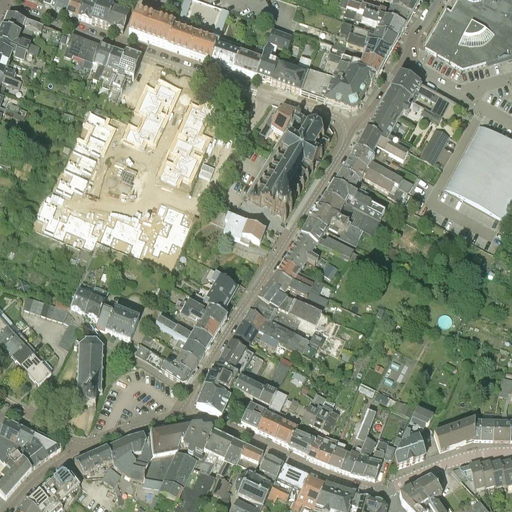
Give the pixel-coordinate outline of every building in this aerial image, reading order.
[(16,0),(17,0),(43,9),(45,0),(16,0)] [(45,0),(43,9),(55,13),(58,0),(45,0)] [(58,0),(55,13),(66,17),(72,0),(58,0)] [(72,0),(66,17),(77,20),(83,4),(75,2),(75,0),(77,0),(78,0),(72,0)] [(84,1),(83,4),(77,20),(91,25),(98,6),(99,0),(92,0),(91,3),(84,1)] [(103,7),(104,4),(106,5),(108,0),(99,0),(98,6),(91,25),(105,30),(112,11),(103,7)] [(115,0),(113,6),(130,12),(133,0),(115,0)] [(192,1),(187,0),(183,0),(176,22),(184,25),(192,1)] [(332,6),(347,11),(404,32),(411,20),(356,0),(340,0),(339,3),(334,1),(332,6)] [(396,0),(356,0),(411,20),(417,8),(396,0)] [(450,16),(446,13),(439,25),(438,25),(438,26),(432,37),(431,37),(431,38),(424,50),(423,51),(425,51),(436,58),(462,73),(511,59),(511,5),(506,3),(499,0),(488,0),(489,1),(487,0),(458,0),(458,2),(457,2),(457,3),(457,4),(454,8),(450,16)] [(123,15),(112,11),(105,30),(116,34),(122,36),(130,16),(124,14),(123,15)] [(228,14),(222,11),(214,34),(220,36),(228,14)] [(362,31),(375,36),(397,44),(402,35),(404,32),(347,11),(344,19),(364,27),(362,31)] [(128,38),(144,43),(153,21),(136,15),(136,17),(129,36),(128,38)] [(8,17),(1,32),(20,38),(25,23),(8,17)] [(168,51),(175,31),(176,28),(153,21),(144,43),(146,43),(168,51)] [(42,29),(25,23),(20,38),(29,41),(33,34),(40,36),(42,29)] [(390,56),(397,44),(375,36),(372,43),(369,42),(370,40),(354,34),(350,33),(351,30),(343,27),(339,38),(390,56)] [(40,36),(38,41),(48,44),(56,46),(56,44),(57,40),(58,40),(60,35),(43,29),(42,29),(40,36)] [(168,51),(189,58),(196,39),(175,31),(168,51)] [(1,32),(0,35),(0,47),(27,56),(31,57),(36,59),(39,51),(17,44),(20,38),(1,32)] [(271,86),(278,66),(270,63),(275,50),(287,55),(287,54),(292,41),(272,34),(264,57),(255,81),(265,84),(266,84),(270,86),(271,86)] [(328,48),(332,50),(353,57),(364,61),(383,68),(390,56),(339,38),(336,37),(333,46),(329,45),(328,48)] [(84,63),(92,66),(99,49),(71,39),(66,52),(63,60),(71,62),(73,59),(84,63)] [(211,66),(217,46),(196,39),(189,58),(211,66)] [(232,73),(233,73),(239,57),(238,57),(241,48),(220,41),(217,46),(211,66),(224,70),(232,72),(232,73)] [(319,85),(327,63),(332,50),(328,48),(318,44),(309,72),(307,76),(300,96),(301,97),(301,96),(308,99),(309,99),(314,101),(316,101),(316,102),(324,105),(324,104),(330,88),(319,85)] [(0,63),(17,68),(10,65),(13,58),(14,59),(14,60),(29,65),(31,57),(27,56),(0,47),(0,63)] [(93,67),(91,71),(97,73),(93,83),(99,85),(113,53),(99,48),(99,49),(92,66),(93,66),(93,67)] [(364,61),(362,68),(351,64),(353,57),(332,50),(327,63),(339,68),(375,81),(375,80),(375,81),(376,80),(383,68),(364,61)] [(113,53),(99,85),(99,86),(102,87),(103,86),(112,90),(118,75),(126,57),(113,53)] [(255,81),(264,57),(254,53),(251,61),(239,57),(233,73),(243,77),(246,77),(245,78),(255,81)] [(112,90),(108,100),(115,103),(122,90),(123,90),(125,86),(123,86),(125,83),(122,82),(124,78),(126,79),(133,82),(140,63),(140,62),(126,57),(118,75),(112,90)] [(0,78),(12,82),(18,84),(21,85),(23,79),(19,77),(14,76),(17,68),(0,63),(0,78)] [(375,81),(327,64),(319,85),(330,88),(324,104),(350,112),(358,108),(375,81)] [(300,96),(307,76),(295,72),(278,66),(271,86),(300,96)] [(415,105),(420,97),(435,106),(436,104),(438,99),(419,88),(399,77),(399,78),(399,77),(391,91),(415,105)] [(0,78),(0,94),(3,95),(5,88),(9,89),(9,90),(16,92),(18,84),(12,82),(0,78)] [(148,93),(143,102),(159,110),(161,103),(171,107),(176,94),(161,88),(157,97),(148,93)] [(415,105),(391,91),(390,92),(391,92),(390,92),(388,96),(381,108),(381,107),(379,112),(399,123),(403,117),(405,118),(409,111),(407,110),(410,104),(414,106),(415,105)] [(450,106),(439,100),(436,104),(435,106),(431,114),(442,120),(450,106)] [(143,102),(138,112),(148,116),(144,126),(159,133),(165,120),(156,116),(159,110),(143,102)] [(192,109),(186,122),(202,129),(206,120),(215,124),(220,113),(204,106),(201,113),(192,109)] [(7,107),(6,112),(18,116),(19,111),(7,107)] [(0,114),(4,116),(3,117),(23,124),(25,118),(18,116),(6,112),(0,109),(0,114)] [(296,114),(279,109),(277,111),(278,112),(268,127),(265,126),(260,136),(266,139),(271,130),(282,137),(296,114)] [(433,116),(430,115),(424,111),(420,118),(429,123),(433,116)] [(399,123),(379,112),(368,130),(367,132),(380,140),(397,149),(408,155),(411,150),(400,144),(399,145),(391,140),(391,141),(389,140),(393,134),(397,127),(399,123)] [(90,114),(86,124),(96,128),(91,138),(105,145),(112,132),(103,128),(106,121),(90,114)] [(296,114),(282,137),(268,161),(246,196),(245,195),(245,196),(246,197),(250,199),(250,200),(250,202),(252,203),(255,203),(255,202),(260,205),(258,207),(259,208),(261,206),(267,209),(272,212),(271,213),(273,214),(272,216),(273,217),(275,216),(276,216),(281,218),(281,220),(282,220),(281,222),(283,223),(284,221),(285,222),(286,220),(284,219),(288,213),(290,212),(291,213),(292,211),(290,210),(291,208),(290,207),(292,203),(294,204),(295,203),(293,202),(297,195),(299,197),(300,195),(298,194),(301,188),(303,189),(304,188),(308,182),(309,181),(308,180),(312,174),(313,174),(313,173),(311,172),(313,169),(316,170),(320,164),(318,162),(319,159),(321,160),(322,159),(320,158),(323,152),(325,153),(325,152),(323,151),(323,149),(325,150),(330,143),(324,139),(324,138),(321,138),(320,132),(322,131),(321,130),(319,131),(314,128),(314,126),(313,125),(313,128),(307,129),(306,127),(308,124),(299,119),(300,118),(300,116),(296,114)] [(186,122),(180,135),(189,139),(186,145),(193,148),(203,152),(203,151),(207,142),(198,138),(202,129),(186,122)] [(130,131),(125,141),(141,148),(144,142),(154,146),(159,133),(144,126),(139,136),(130,131)] [(510,227),(511,222),(511,146),(509,144),(484,131),(479,128),(444,191),(510,227)] [(366,134),(357,151),(374,160),(382,165),(387,156),(402,164),(408,155),(397,149),(380,140),(367,132),(366,134)] [(435,133),(429,144),(441,151),(448,140),(435,133)] [(78,144),(74,153),(81,156),(90,159),(92,153),(100,157),(105,145),(91,138),(87,148),(78,144)] [(177,141),(171,155),(180,159),(178,165),(193,172),(198,162),(189,158),(193,148),(186,145),(177,141)] [(441,151),(429,144),(426,150),(438,157),(441,151)] [(426,150),(423,155),(435,162),(438,157),(426,150)] [(373,160),(357,151),(348,164),(366,174),(397,191),(401,183),(382,172),(382,173),(370,166),(373,160)] [(435,162),(423,155),(420,161),(432,168),(435,162)] [(68,162),(64,172),(80,179),(83,173),(92,177),(98,163),(90,159),(81,156),(77,166),(68,162)] [(366,174),(348,164),(346,167),(342,175),(359,185),(366,174)] [(165,167),(160,179),(176,187),(180,178),(189,182),(193,172),(178,165),(175,171),(165,167)] [(333,187),(365,204),(368,199),(363,196),(367,190),(359,185),(342,175),(341,175),(333,187)] [(59,182),(54,192),(71,199),(74,192),(83,196),(89,183),(73,176),(69,186),(59,182)] [(333,187),(318,211),(362,234),(376,241),(382,229),(379,227),(382,221),(381,221),(384,215),(365,204),(333,187)] [(43,205),(36,222),(45,226),(42,235),(43,235),(53,239),(59,222),(53,220),(57,211),(43,205)] [(411,206),(409,210),(417,214),(419,210),(411,206)] [(169,209),(163,222),(172,226),(170,232),(186,239),(190,229),(180,225),(183,215),(169,209)] [(311,217),(308,222),(310,223),(310,224),(309,224),(326,234),(328,230),(337,235),(339,231),(343,233),(339,240),(356,249),(359,243),(358,242),(362,234),(318,211),(317,212),(314,216),(313,218),(311,217)] [(215,213),(211,225),(226,231),(224,237),(249,247),(251,242),(259,245),(259,246),(259,247),(265,233),(264,233),(247,226),(246,226),(245,225),(242,224),(215,213)] [(408,213),(405,217),(413,221),(415,217),(408,213)] [(59,222),(53,239),(63,243),(66,233),(76,237),(82,221),(69,216),(66,225),(59,222)] [(105,227),(99,243),(110,247),(114,238),(123,242),(130,226),(116,220),(112,230),(105,227)] [(82,221),(76,237),(85,241),(81,250),(92,255),(98,239),(91,236),(95,226),(82,221)] [(301,237),(301,238),(317,248),(349,263),(353,255),(328,243),(326,243),(325,246),(320,243),(326,234),(309,224),(308,226),(301,237)] [(130,226),(123,242),(132,246),(128,255),(139,259),(146,242),(139,240),(142,231),(130,226)] [(157,235),(152,249),(169,255),(173,246),(182,249),(186,239),(170,232),(167,239),(157,235)] [(283,265),(283,266),(300,274),(306,264),(313,269),(317,262),(310,258),(317,248),(301,238),(300,239),(294,249),(293,249),(290,254),(284,265),(284,264),(283,266),(283,265)] [(79,252),(74,250),(68,265),(73,267),(79,252)] [(395,263),(399,254),(391,250),(386,259),(395,263)] [(474,257),(472,261),(480,265),(482,261),(474,257)] [(321,259),(317,265),(323,269),(327,264),(321,259)] [(317,297),(318,298),(324,287),(299,275),(300,274),(283,266),(282,267),(276,276),(276,277),(317,297)] [(328,266),(321,276),(330,282),(337,272),(328,266)] [(101,275),(91,270),(89,275),(99,279),(101,275)] [(210,272),(206,281),(210,284),(214,286),(211,293),(230,303),(237,291),(234,290),(230,287),(231,285),(223,280),(210,272)] [(269,307),(277,312),(286,301),(321,318),(328,303),(318,298),(317,297),(276,277),(275,277),(276,277),(275,278),(275,279),(269,287),(268,287),(263,294),(263,295),(258,301),(257,302),(268,309),(269,307)] [(21,283),(18,291),(25,294),(29,286),(21,283)] [(71,312),(84,318),(91,301),(95,291),(81,286),(71,312)] [(84,318),(98,323),(102,314),(105,306),(108,297),(95,291),(91,301),(84,318)] [(196,296),(193,300),(224,319),(226,314),(224,313),(226,310),(230,303),(211,293),(207,299),(204,298),(203,300),(196,296)] [(226,321),(226,320),(224,319),(193,300),(193,301),(191,305),(189,305),(184,302),(180,309),(219,332),(220,332),(219,331),(220,330),(221,329),(225,323),(226,321)] [(23,312),(29,314),(33,303),(27,301),(23,312)] [(286,301),(277,312),(299,324),(315,331),(315,330),(323,334),(325,330),(329,322),(321,318),(286,301)] [(248,315),(242,326),(278,345),(278,346),(283,348),(311,363),(317,351),(314,349),(315,346),(320,349),(324,343),(313,337),(308,347),(301,343),(302,342),(293,337),(299,324),(277,312),(269,307),(268,309),(257,302),(253,308),(248,315)] [(29,314),(35,316),(38,304),(33,303),(29,314)] [(35,316),(41,318),(44,306),(38,304),(35,316)] [(41,318),(46,319),(50,308),(44,306),(41,318)] [(46,319),(52,321),(55,309),(50,308),(46,319)] [(52,321),(57,323),(60,311),(55,309),(52,321)] [(98,323),(95,331),(105,335),(106,335),(112,318),(114,313),(104,309),(102,314),(98,323)] [(177,318),(175,322),(212,344),(212,343),(218,333),(218,334),(219,332),(180,309),(179,309),(180,310),(178,314),(176,317),(177,318)] [(60,311),(57,323),(63,325),(66,313),(60,311)] [(155,328),(180,342),(205,356),(212,344),(175,322),(155,311),(149,324),(155,328)] [(66,313),(63,325),(69,328),(71,330),(73,325),(74,322),(69,317),(66,314),(67,313),(66,313)] [(112,318),(106,335),(130,345),(139,323),(114,313),(112,318)] [(422,327),(412,323),(410,329),(419,333),(422,327)] [(7,330),(0,336),(0,345),(4,350),(20,335),(21,335),(12,325),(7,330)] [(69,328),(66,332),(77,338),(81,331),(82,329),(73,325),(71,330),(69,328)] [(242,326),(234,337),(235,338),(250,347),(251,345),(253,346),(255,342),(274,352),(278,345),(242,326)] [(77,338),(66,332),(64,337),(75,343),(77,338)] [(414,336),(407,332),(405,337),(412,341),(414,336)] [(16,339),(4,350),(10,355),(8,356),(12,360),(24,349),(28,345),(20,335),(16,339)] [(433,336),(430,341),(437,345),(440,340),(433,336)] [(64,337),(61,343),(72,348),(75,343),(64,337)] [(78,347),(77,349),(79,350),(79,359),(77,359),(77,361),(79,361),(78,371),(76,371),(76,372),(78,373),(78,382),(76,382),(76,384),(78,384),(78,393),(76,393),(76,395),(78,395),(78,396),(78,397),(81,400),(82,401),(82,406),(92,407),(92,411),(95,412),(95,396),(100,396),(102,396),(102,394),(100,394),(100,385),(102,385),(102,383),(100,383),(101,373),(103,373),(103,371),(101,371),(101,362),(103,362),(103,360),(101,360),(102,351),(104,350),(103,348),(101,349),(96,344),(97,342),(95,341),(94,343),(87,343),(86,341),(85,341),(85,344),(80,348),(78,347)] [(183,358),(198,367),(205,356),(180,342),(176,348),(175,347),(172,352),(180,357),(181,357),(183,358)] [(61,343),(58,348),(60,349),(69,354),(72,348),(61,343)] [(228,350),(218,365),(237,376),(240,378),(241,378),(253,356),(246,352),(240,349),(231,344),(228,349),(227,350),(228,350)] [(397,352),(386,346),(383,351),(394,357),(397,352)] [(186,387),(191,378),(167,365),(160,360),(157,357),(140,347),(139,348),(135,357),(142,362),(161,374),(182,388),(186,387)] [(21,368),(33,358),(24,349),(12,360),(15,364),(16,363),(21,368)] [(167,365),(191,378),(198,367),(183,358),(181,357),(180,357),(172,352),(172,353),(166,349),(160,360),(167,365)] [(29,379),(42,367),(45,364),(41,358),(37,362),(33,358),(21,368),(26,373),(25,374),(29,379)] [(214,372),(212,372),(210,376),(233,387),(237,377),(240,378),(237,376),(218,365),(214,372)] [(290,370),(280,365),(265,393),(240,379),(234,391),(254,402),(262,406),(269,409),(276,394),(290,370)] [(385,370),(377,366),(374,371),(383,375),(385,370)] [(42,367),(29,379),(34,384),(35,383),(39,387),(38,388),(50,377),(42,367)] [(425,376),(430,379),(434,373),(429,371),(425,376)] [(210,376),(204,388),(205,389),(230,400),(231,397),(228,396),(233,387),(210,376)] [(309,380),(301,376),(298,380),(306,385),(309,380)] [(511,385),(501,383),(498,400),(507,402),(508,398),(511,398),(511,385)] [(375,393),(360,386),(357,392),(372,400),(374,394),(375,393)] [(196,409),(209,415),(221,420),(222,417),(227,406),(230,401),(218,395),(205,389),(196,409)] [(279,415),(286,398),(276,394),(269,409),(279,415)] [(392,401),(380,395),(376,402),(387,409),(388,408),(391,402),(392,401)] [(311,428),(318,416),(321,408),(322,407),(325,402),(316,397),(309,410),(302,423),(307,426),(311,428)] [(241,427),(249,431),(257,435),(269,409),(262,406),(254,402),(250,409),(250,408),(241,426),(241,427)] [(300,406),(294,402),(289,411),(295,414),(300,406)] [(395,408),(393,408),(391,412),(406,419),(411,408),(407,406),(407,407),(397,403),(395,408)] [(272,442),(282,424),(285,418),(279,415),(269,409),(257,435),(272,442)] [(311,428),(321,433),(332,414),(322,409),(319,416),(318,416),(311,428)] [(413,465),(423,462),(417,443),(409,446),(408,445),(409,441),(410,441),(412,442),(413,441),(417,432),(422,435),(425,429),(426,430),(429,426),(432,419),(416,412),(403,443),(394,463),(397,471),(407,468),(413,466),(413,465)] [(367,413),(355,441),(365,445),(375,416),(367,413)] [(335,425),(338,419),(339,418),(332,414),(321,433),(328,437),(331,432),(335,425)] [(0,442),(10,447),(13,440),(17,442),(22,431),(5,423),(0,438),(0,442)] [(287,450),(288,451),(289,450),(288,450),(289,447),(291,443),(292,444),(292,443),(292,442),(295,436),(296,436),(296,435),(295,435),(297,432),(288,427),(282,424),(272,442),(288,449),(287,450)] [(493,428),(492,446),(500,446),(509,447),(510,428),(505,428),(505,424),(500,424),(500,428),(493,428)] [(473,445),(474,427),(474,425),(433,439),(439,457),(473,445)] [(493,428),(474,427),(473,445),(481,446),(492,446),(493,428)] [(157,434),(151,435),(155,457),(178,453),(181,445),(183,446),(191,429),(191,428),(157,434)] [(192,429),(191,429),(183,446),(182,449),(188,451),(187,455),(188,457),(191,459),(193,458),(202,462),(203,458),(202,457),(204,453),(213,434),(212,434),(210,437),(208,437),(207,436),(207,437),(202,434),(202,433),(201,433),(192,429)] [(30,448),(36,437),(22,431),(17,442),(13,440),(10,447),(14,448),(20,451),(27,446),(30,448)] [(209,456),(199,474),(209,479),(216,464),(222,467),(224,463),(233,444),(213,434),(204,453),(209,456)] [(301,438),(293,453),(307,460),(317,437),(307,435),(305,439),(301,438)] [(48,461),(60,453),(61,449),(36,437),(30,448),(34,450),(37,447),(47,462),(48,461)] [(317,437),(307,460),(306,461),(314,465),(319,452),(323,444),(324,441),(318,437),(317,437)] [(143,438),(133,440),(128,442),(106,452),(112,466),(112,465),(114,470),(124,478),(131,481),(131,482),(138,484),(142,485),(144,481),(144,477),(143,477),(145,471),(132,468),(136,462),(131,457),(132,455),(134,457),(141,455),(146,445),(143,438)] [(314,465),(326,470),(335,453),(338,446),(325,442),(325,441),(324,441),(323,444),(319,452),(314,465)] [(365,445),(355,441),(351,455),(349,459),(345,457),(339,474),(350,478),(358,460),(360,457),(365,445)] [(20,485),(31,473),(15,455),(20,451),(14,448),(10,447),(0,442),(0,497),(5,502),(20,485)] [(350,478),(362,481),(370,463),(369,463),(375,446),(366,443),(365,445),(360,457),(358,460),(350,478)] [(215,480),(218,481),(219,480),(228,485),(229,482),(223,478),(230,467),(236,470),(244,450),(233,444),(224,463),(222,467),(215,480)] [(370,463),(362,481),(374,484),(377,474),(383,460),(391,463),(395,451),(378,445),(372,464),(370,463)] [(15,455),(31,473),(47,462),(37,447),(34,450),(30,448),(27,446),(20,451),(15,455)] [(326,470),(339,474),(345,457),(343,456),(345,449),(338,446),(335,453),(326,470)] [(237,468),(254,476),(262,458),(245,450),(237,468)] [(86,460),(92,474),(112,466),(106,452),(86,460)] [(176,455),(167,476),(164,484),(183,492),(178,503),(177,503),(172,511),(199,511),(215,481),(209,479),(199,474),(193,471),(197,464),(176,455)] [(259,473),(264,475),(260,485),(272,491),(275,483),(276,481),(282,468),(265,459),(259,473)] [(80,474),(83,479),(92,474),(86,460),(74,466),(80,474)] [(511,475),(510,466),(499,469),(505,489),(505,491),(511,489),(511,475)] [(489,467),(479,470),(484,490),(485,492),(495,489),(489,469),(489,467)] [(499,467),(489,469),(495,489),(495,492),(505,489),(499,469),(499,467)] [(479,470),(478,468),(468,470),(471,481),(474,493),(484,490),(479,470)] [(308,479),(284,469),(277,484),(275,483),(272,491),(267,500),(275,504),(277,499),(286,503),(290,496),(289,495),(292,491),(300,495),(308,479)] [(121,478),(110,470),(102,482),(113,489),(121,478)] [(471,481),(468,470),(451,475),(460,484),(460,485),(471,481)] [(64,511),(61,508),(60,507),(80,489),(73,481),(71,479),(72,479),(70,476),(69,477),(72,481),(70,483),(67,478),(65,479),(61,479),(59,478),(45,491),(38,497),(50,511),(64,511)] [(251,505),(262,511),(264,508),(267,500),(272,491),(260,485),(250,480),(249,479),(248,479),(246,478),(239,482),(238,481),(238,482),(235,489),(234,489),(234,490),(235,490),(237,497),(236,498),(237,499),(238,498),(239,499),(238,499),(251,505)] [(326,488),(308,479),(300,495),(296,504),(295,505),(302,509),(300,511),(314,511),(315,511),(324,490),(325,490),(326,488)] [(212,496),(222,500),(225,493),(226,493),(230,486),(228,485),(219,480),(218,481),(212,496)] [(143,485),(143,490),(161,492),(164,485),(144,481),(142,485),(143,485)] [(430,483),(416,489),(427,506),(431,511),(440,511),(437,507),(436,506),(435,507),(433,504),(441,499),(430,483)] [(164,484),(164,485),(161,492),(159,496),(160,496),(177,503),(178,503),(183,492),(164,484)] [(118,487),(115,491),(119,500),(119,507),(123,507),(123,499),(118,487)] [(324,490),(315,511),(314,511),(348,511),(350,509),(354,497),(353,497),(334,491),(333,490),(329,489),(326,488),(325,490),(324,490)] [(427,506),(416,489),(399,497),(402,507),(406,511),(421,511),(420,511),(427,506)] [(230,495),(226,494),(226,493),(225,493),(222,500),(218,509),(223,511),(226,511),(228,508),(227,507),(229,503),(227,502),(230,495)] [(50,511),(38,497),(30,503),(30,502),(26,506),(33,511),(50,511)] [(354,497),(350,509),(357,511),(356,511),(386,511),(387,510),(384,506),(382,505),(377,504),(375,503),(364,500),(354,497)] [(261,511),(262,511),(251,505),(249,509),(236,503),(236,504),(232,511),(261,511)] [(296,504),(293,503),(290,510),(292,511),(294,511),(300,511),(302,509),(295,505),(296,504)]
